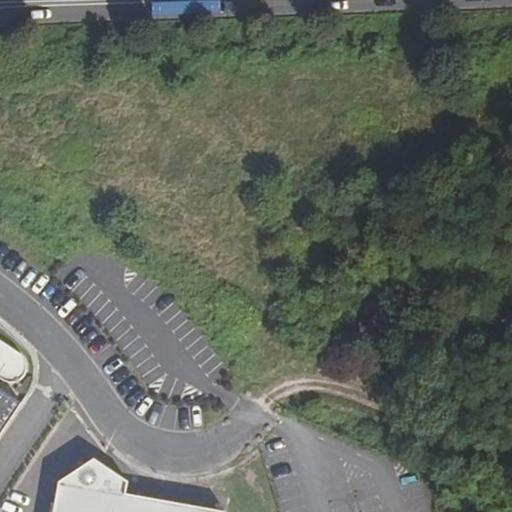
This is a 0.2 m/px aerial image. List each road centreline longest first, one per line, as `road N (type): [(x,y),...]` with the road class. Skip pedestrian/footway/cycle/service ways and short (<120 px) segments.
road 1 (track): [(511,442),(484,449),(308,385),(266,397),(254,418)]
road 2 (unclassified): [(63,362),(135,443),(171,451),(205,446),(254,418)]
road 3 (primary): [(163,0),(0,4)]
